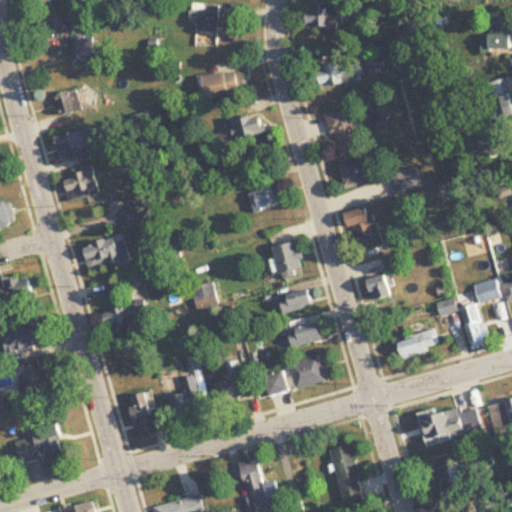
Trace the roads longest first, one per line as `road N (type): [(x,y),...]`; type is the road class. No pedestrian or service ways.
road 1 (residential): [(511,358),(0,504)]
road 2 (residential): [(128,511),(2,52),(0,0)]
road 3 (residential): [(403,511),(285,95),(275,0)]
